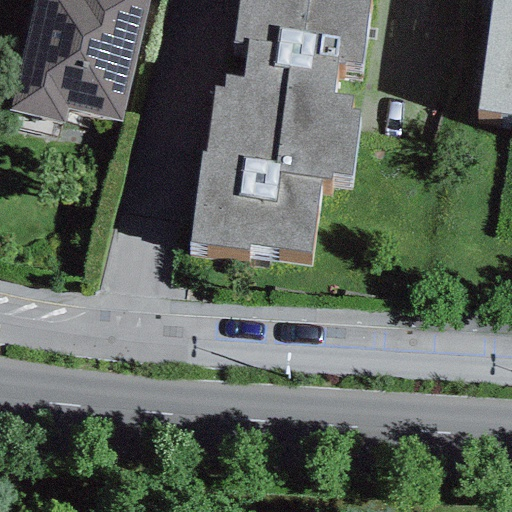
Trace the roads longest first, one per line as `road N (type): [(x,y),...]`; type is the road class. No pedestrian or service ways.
road 1 (residential): [(511,370),(122,348),(0,318)]
road 2 (tertiary): [(0,396),(511,430)]
